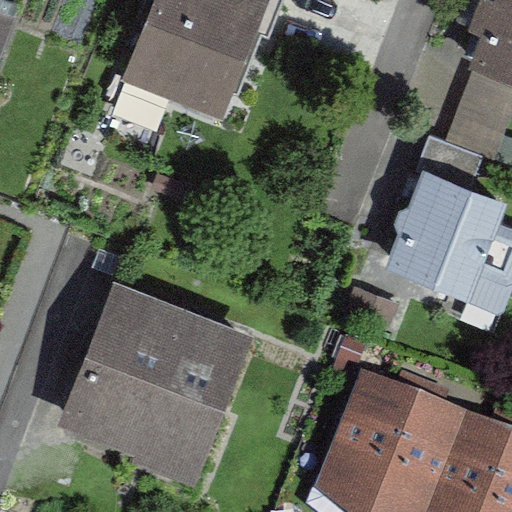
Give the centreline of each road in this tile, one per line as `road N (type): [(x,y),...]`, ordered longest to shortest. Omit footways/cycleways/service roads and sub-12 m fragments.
road 1 (residential): [(424,0),(339,208)]
road 2 (residential): [(0,441),(78,244)]
